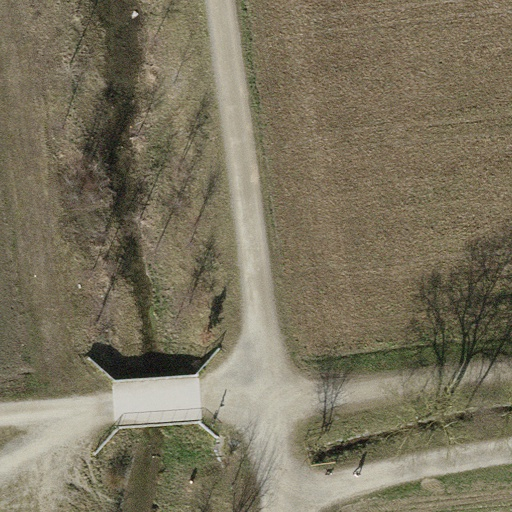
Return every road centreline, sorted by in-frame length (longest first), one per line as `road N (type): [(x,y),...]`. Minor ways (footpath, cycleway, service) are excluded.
road 1 (track): [(223,0),(276,398)]
road 2 (track): [(276,398),(0,415)]
road 3 (track): [(511,372),(276,398)]
road 4 (track): [(282,499),(511,452)]
road 5 (track): [(0,500),(31,495),(61,459),(76,410)]
